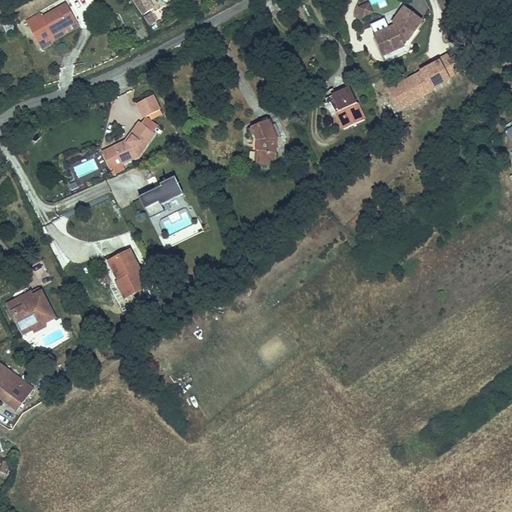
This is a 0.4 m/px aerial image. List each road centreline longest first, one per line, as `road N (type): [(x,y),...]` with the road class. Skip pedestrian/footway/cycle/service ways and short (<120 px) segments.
road 1 (unclassified): [(0,119),(8,107),(137,57),(241,0)]
road 2 (unknown): [(0,127),(43,201),(141,171)]
